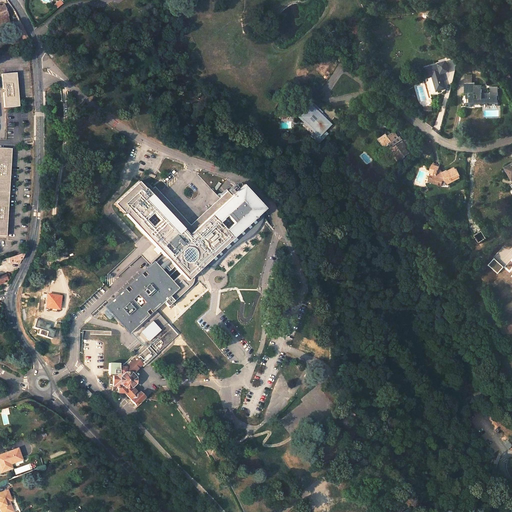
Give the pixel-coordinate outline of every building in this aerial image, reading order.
[(60,0),(54,5),(57,8),(63,4),(60,0)] [(4,5),(0,6),(0,24),(9,21),(7,16),(8,16),(6,12),(6,9),(4,5)] [(17,27),(23,40),(28,38),(21,24),(17,27)] [(425,69),(428,78),(432,76),(437,91),(446,88),(441,74),(449,71),(446,63),(425,69)] [(16,74),(1,75),(2,90),(3,90),(3,94),(2,94),(2,96),(3,109),(18,108),(16,74)] [(469,104),(493,104),(493,102),(497,102),(497,97),(499,97),(499,90),(491,90),(491,95),(489,94),(489,96),(483,96),(483,91),(481,91),(481,87),(475,87),(475,85),(472,85),(464,86),(465,95),(468,95),(469,104)] [(307,121),(312,126),(311,128),(314,131),(315,129),(317,131),(312,136),(320,143),(328,134),(324,130),(327,126),(322,122),(321,124),(317,120),(322,114),(319,111),(317,110),(318,109),(314,106),(310,110),(306,106),(302,110),(303,110),(302,112),(301,111),(298,114),(303,118),(302,120),(305,123),(307,121)] [(322,122),(327,126),(328,128),(333,123),(326,117),(322,122)] [(391,147),(396,153),(395,154),(400,160),(406,156),(405,155),(409,152),(405,147),(406,145),(402,140),(399,142),(398,141),(402,138),(400,135),(399,136),(394,130),(388,135),(386,132),(379,138),(383,144),(385,142),(387,145),(390,143),(393,146),(391,147)] [(12,149),(0,147),(0,191),(9,192),(12,149)] [(427,183),(440,186),(441,181),(446,181),(447,183),(459,176),(456,171),(455,171),(455,170),(447,174),(446,172),(442,174),(437,168),(430,166),(428,173),(430,173),(427,183)] [(157,264),(173,282),(177,279),(189,292),(200,281),(195,275),(206,265),(209,267),(211,267),(212,267),(214,267),(217,266),(226,255),(233,249),(240,244),(249,239),(253,236),(258,231),(260,227),(262,224),(263,220),(262,216),(262,213),(266,209),(243,185),(232,195),(228,191),(220,198),(222,200),(192,227),(154,187),(149,192),(139,181),(117,203),(126,213),(127,213),(167,256),(157,264)] [(9,192),(0,191),(0,235),(6,236),(9,192)] [(487,238),(482,231),(475,236),(479,243),(487,238)] [(121,335),(90,334),(89,372),(113,373),(112,390),(117,390),(118,392),(125,392),(130,399),(130,400),(135,405),(144,397),(139,392),(137,393),(131,386),(134,383),(134,377),(131,374),(142,364),(143,365),(182,331),(218,374),(230,365),(193,321),(255,265),(242,251),(180,306),(177,308),(163,321),(167,326),(122,366),(119,366),(121,335)] [(9,262),(22,258),(24,253),(8,258),(9,262)] [(128,327),(162,297),(165,301),(168,298),(171,295),(179,289),(173,282),(157,264),(109,306),(122,320),(120,321),(121,324),(125,326),(126,326),(127,326),(128,327)] [(60,297),(47,295),(46,307),(58,309),(60,297)] [(180,306),(171,295),(168,298),(177,308),(180,306)] [(51,327),(52,322),(38,318),(36,326),(43,328),(42,333),(54,337),(56,329),(51,327)] [(0,454),(0,469),(1,472),(10,468),(8,462),(18,457),(15,448),(0,454)] [(0,491),(0,506),(2,511),(9,511),(12,511),(8,500),(10,499),(6,489),(0,491)]
